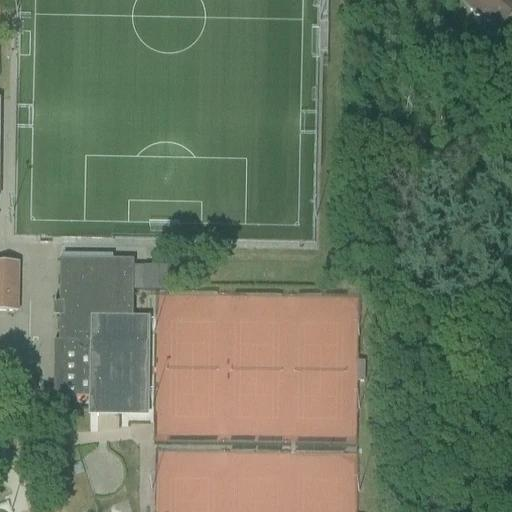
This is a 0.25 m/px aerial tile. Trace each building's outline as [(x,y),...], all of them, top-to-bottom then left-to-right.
[(511,0),(457,0),(494,29),(511,5),(511,0)] [(59,343),(58,399),(67,399),(71,399),(91,399),(97,399),(96,418),(98,418),(98,415),(100,416),(119,416),(119,414),(117,414),(117,399),(132,400),(133,345),(146,345),(147,320),(149,320),(149,319),(133,318),(133,296),(133,292),(133,290),(133,262),(59,261),(59,264),(59,304),(63,304),(63,318),(59,318),(59,343)] [(0,313),(17,314),(18,264),(0,263),(0,313)] [(134,290),(134,292),(169,293),(169,290),(169,268),(134,267),(134,290)] [(48,459),(36,462),(40,474),(51,470),(48,459)] [(20,471),(23,481),(34,477),(31,467),(20,471)]
